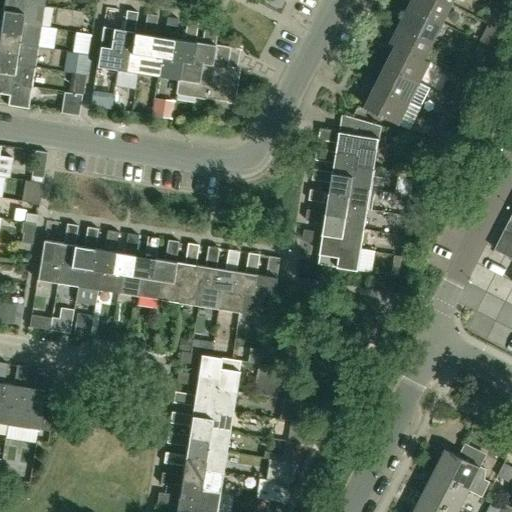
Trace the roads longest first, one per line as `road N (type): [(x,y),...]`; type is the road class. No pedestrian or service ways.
road 1 (residential): [(0,127),(229,164),(248,158),(265,143),(339,0)]
road 2 (tertiary): [(345,511),(431,341)]
road 3 (residential): [(431,341),(511,171)]
road 4 (residential): [(131,360),(0,339)]
